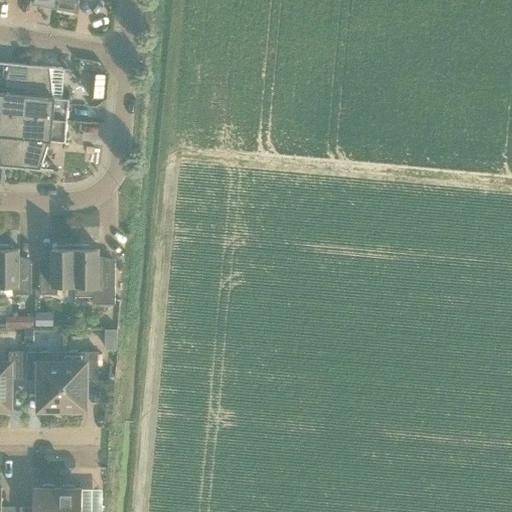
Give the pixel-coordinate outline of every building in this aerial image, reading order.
[(33,0),(33,5),(55,9),(56,0),(33,0)] [(56,0),(55,9),(77,13),(79,0),(56,0)] [(0,93),(0,115),(25,117),(30,66),(10,64),(1,93),(0,93)] [(25,117),(67,121),(70,100),(53,98),(50,67),(30,66),(25,117)] [(92,89),(91,98),(105,99),(106,90),(92,89)] [(0,115),(0,165),(0,167),(20,169),(25,117),(0,115)] [(67,121),(25,117),(20,169),(40,171),(49,142),(65,143),(67,121)] [(0,287),(13,287),(13,295),(31,295),(31,263),(19,263),(19,249),(13,249),(13,246),(0,244),(0,287)] [(75,287),(75,244),(57,246),(57,249),(52,249),(52,263),(39,263),(39,295),(57,295),(57,287),(75,287)] [(75,287),(75,297),(93,297),(93,305),(115,305),(115,263),(99,263),(99,249),(93,249),(93,246),(75,244),(75,287)] [(36,315),(36,327),(52,327),(52,315),(36,315)] [(34,316),(18,316),(18,328),(34,328),(34,316)] [(25,329),(25,343),(33,343),(33,329),(25,329)] [(117,330),(107,330),(107,350),(115,350),(119,350),(119,330),(117,330)] [(0,363),(0,412),(8,412),(8,409),(10,409),(10,380),(23,380),(23,352),(9,352),(9,363),(0,363)] [(59,414),(63,414),(63,363),(62,364),(62,352),(27,352),(27,380),(40,380),(40,409),(42,409),(42,412),(59,414)] [(84,352),(62,352),(62,364),(63,363),(63,414),(66,414),(83,412),(83,409),(85,409),(85,380),(98,380),(98,352),(84,352)] [(58,511),(58,489),(34,489),(34,511),(58,511)] [(58,489),(58,511),(103,511),(104,511),(95,511),(81,511),(82,489),(58,489)]
